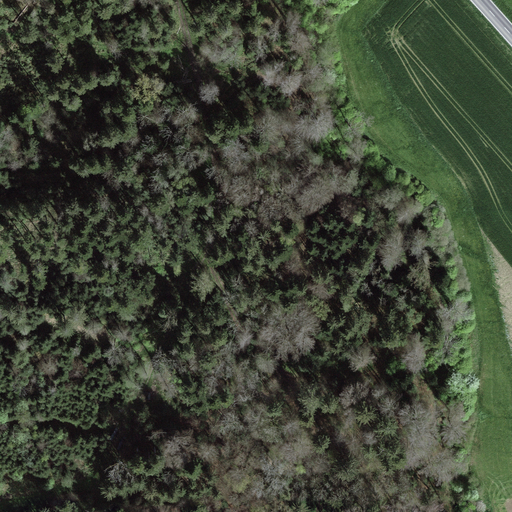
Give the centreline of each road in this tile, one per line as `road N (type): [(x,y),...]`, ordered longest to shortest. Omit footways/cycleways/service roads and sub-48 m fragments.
road 1 (track): [(79,511),(153,365),(206,231),(226,147),(188,0)]
road 2 (track): [(206,231),(240,314),(291,352),(308,385),(332,446),(337,511)]
